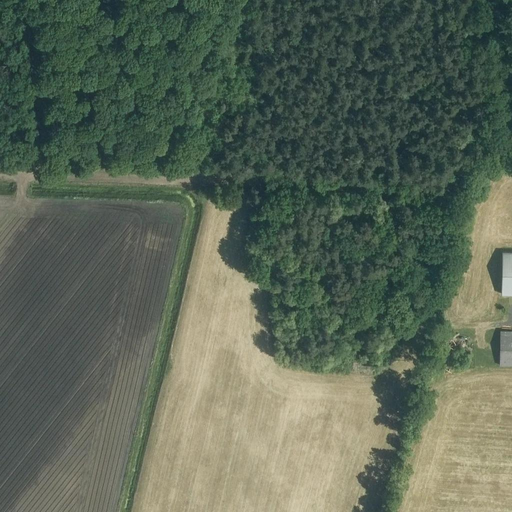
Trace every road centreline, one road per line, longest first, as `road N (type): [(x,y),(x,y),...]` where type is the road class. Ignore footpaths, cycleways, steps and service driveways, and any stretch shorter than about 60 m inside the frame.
road 1 (track): [(0,172),(426,188),(454,180),(483,148),(511,142)]
road 2 (track): [(27,0),(40,172)]
